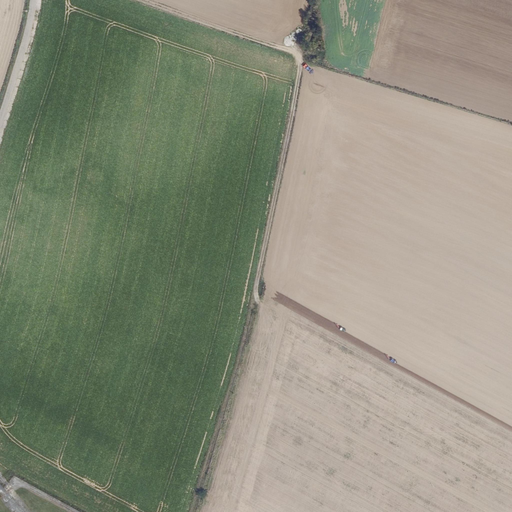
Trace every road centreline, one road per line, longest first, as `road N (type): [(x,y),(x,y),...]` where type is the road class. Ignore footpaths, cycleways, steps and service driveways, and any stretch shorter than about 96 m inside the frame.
road 1 (track): [(261,305),(255,288),(300,59),(144,0)]
road 2 (track): [(0,125),(34,0)]
